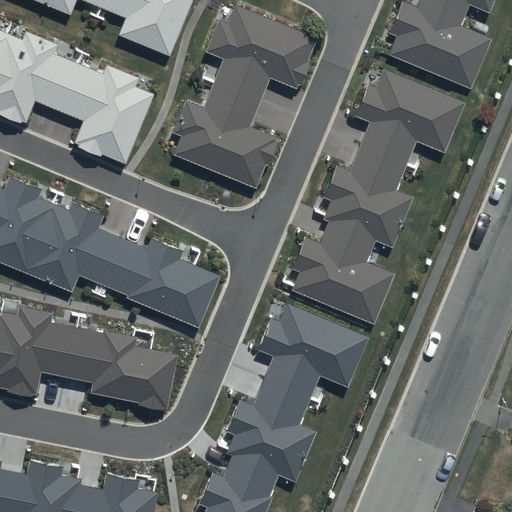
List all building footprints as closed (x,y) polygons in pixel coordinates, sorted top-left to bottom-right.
[(32,0),(70,15),(76,0),(86,0),(126,16),(118,35),(169,56),(192,0),(32,0)] [(472,89),(492,40),(459,27),(468,6),(490,14),(495,0),(421,0),(418,9),(402,3),(390,33),(397,36),(389,56),(472,89)] [(173,155),(256,188),(266,165),(269,167),(279,142),(276,141),(277,137),(251,127),(270,79),(297,89),(299,85),(302,86),(311,63),(309,62),(318,38),(235,5),(228,24),(218,20),(205,52),(224,60),(204,109),(185,101),(172,133),(181,136),(173,155)] [(0,116),(20,125),(21,122),(25,124),(34,103),(82,123),(74,143),(78,145),(77,147),(101,157),(102,154),(124,164),(153,94),(134,87),(138,77),(107,64),(102,75),(54,55),(58,45),(25,32),(22,40),(0,30),(0,116)] [(376,326),(396,277),(364,264),(372,242),(394,251),(415,199),(395,191),(414,144),(447,157),(468,104),(385,71),(378,89),(371,86),(358,118),(373,124),(353,174),(338,168),(326,198),(333,201),(325,220),(332,223),(322,246),(306,240),(294,270),(301,273),(293,292),(376,326)] [(0,262),(72,292),(79,276),(127,295),(126,298),(199,327),(220,276),(180,260),(183,252),(150,238),(147,246),(99,226),(104,215),(72,202),(69,211),(39,198),(42,190),(7,175),(2,187),(0,186),(0,262)] [(225,453),(232,455),(223,477),(212,473),(199,504),(208,507),(205,511),(267,511),(273,497),(270,495),(278,477),(294,484),(316,432),(295,424),(315,377),(347,390),(368,337),(285,304),(278,322),(271,319),(258,351),(274,357),(253,407),(239,401),(226,431),(233,434),(225,453)] [(164,407),(167,408),(178,355),(136,347),(138,338),(104,331),(103,333),(51,323),(53,313),(19,306),(17,314),(0,310),(0,387),(7,389),(7,392),(32,396),(33,394),(37,394),(41,372),(92,382),(90,393),(139,402),(138,406),(164,410),(164,407)] [(0,511),(153,511),(158,491),(139,487),(140,480),(106,474),(103,488),(80,484),(81,479),(62,475),(64,467),(31,461),(28,475),(0,469),(0,511)]
